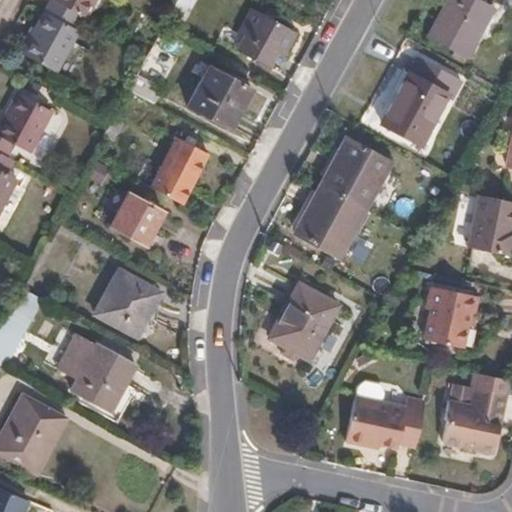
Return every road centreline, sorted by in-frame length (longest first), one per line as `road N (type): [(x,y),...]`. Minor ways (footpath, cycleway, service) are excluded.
road 1 (residential): [(227,472),(219,356),(242,233),(371,0)]
road 2 (residential): [(227,472),(434,511)]
